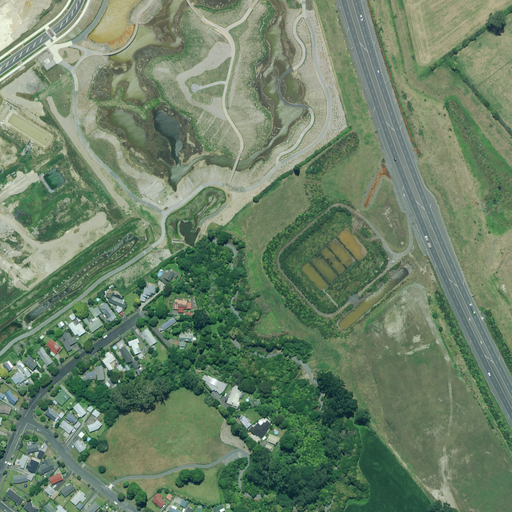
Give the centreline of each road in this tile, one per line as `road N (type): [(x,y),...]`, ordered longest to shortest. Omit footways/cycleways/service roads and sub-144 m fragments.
road 1 (track): [(104,490),(136,474),(213,466),(239,450),(250,462),(242,479),(248,494),(319,511),(330,503),(339,442),(322,418),(321,389),(285,353),(265,358),(237,346),(233,254),(214,245)]
road 2 (motorway): [(511,411),(463,320),(400,168),(344,0)]
road 3 (motorway): [(356,0),(438,233),(511,390)]
road 4 (track): [(407,210),(408,251),(332,316),(321,315),(280,267),(278,252),(340,205),(397,255)]
road 5 (residential): [(22,421),(56,377),(142,314)]
road 6 (residential): [(135,511),(71,464),(45,431),(22,421)]
